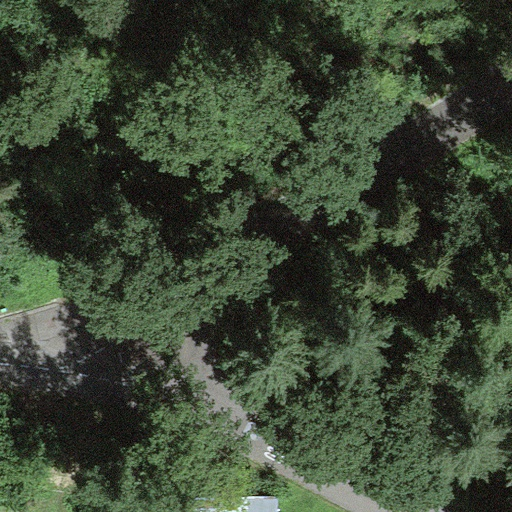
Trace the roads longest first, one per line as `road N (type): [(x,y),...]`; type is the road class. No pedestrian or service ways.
road 1 (residential): [(91,374),(204,262),(511,84)]
road 2 (residential): [(91,374),(187,400),(411,511)]
